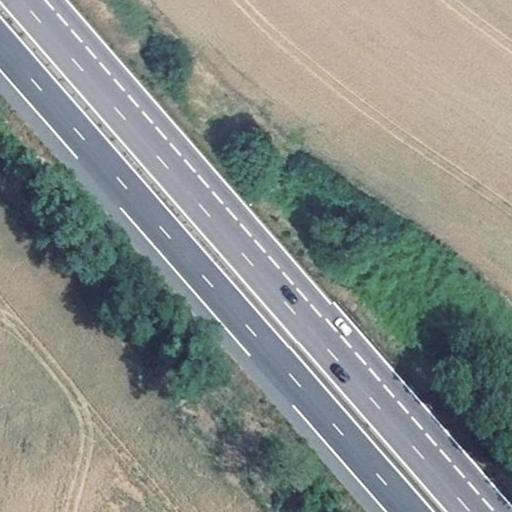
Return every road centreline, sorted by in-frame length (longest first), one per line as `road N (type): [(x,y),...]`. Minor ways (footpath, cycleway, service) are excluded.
road 1 (motorway): [(477,511),(31,0)]
road 2 (motorway): [(0,44),(408,511)]
